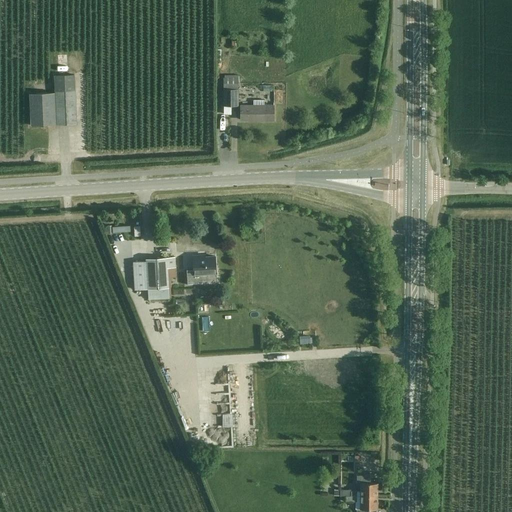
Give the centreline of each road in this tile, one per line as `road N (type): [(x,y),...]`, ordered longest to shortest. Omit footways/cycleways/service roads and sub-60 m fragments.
road 1 (tertiary): [(0,194),(295,176),(415,186)]
road 2 (secondary): [(408,511),(415,186)]
road 3 (secondary): [(415,186),(415,0)]
